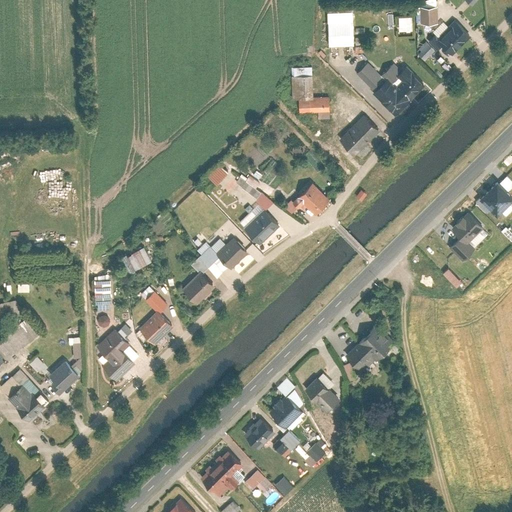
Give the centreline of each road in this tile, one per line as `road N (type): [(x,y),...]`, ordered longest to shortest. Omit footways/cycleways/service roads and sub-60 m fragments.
road 1 (residential): [(511,20),(364,167),(327,215),(6,511)]
road 2 (tertiary): [(511,131),(124,511)]
road 3 (track): [(399,240),(406,342),(450,511)]
